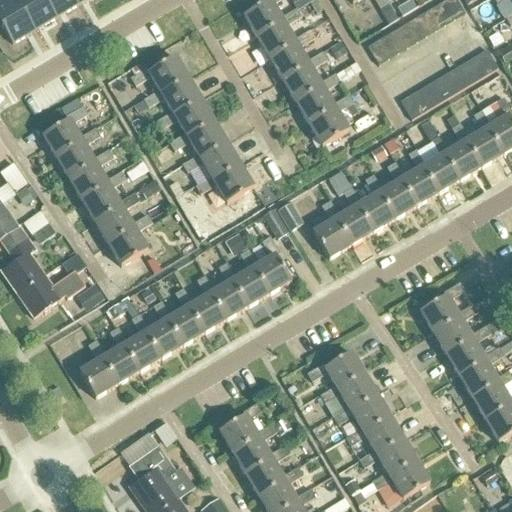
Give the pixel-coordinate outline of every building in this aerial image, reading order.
[(13,0),(10,0),(0,6),(0,27),(12,49),(34,35),(13,0)] [(43,0),(13,0),(34,35),(57,22),(43,0)] [(73,0),(43,0),(57,22),(79,9),(73,0)] [(73,0),(79,9),(94,0),(73,0)] [(242,21),(256,43),(281,28),(279,24),(270,10),(286,0),(270,0),(266,3),(268,6),(242,21)] [(297,14),(317,2),(315,0),(293,0),(290,2),(297,14)] [(386,9),(381,0),(347,0),(352,9),(367,0),(370,0),(378,13),(379,13),(386,9)] [(511,0),(493,0),(491,1),(496,10),(511,1),(511,2),(511,0)] [(453,1),(443,7),(454,25),(464,20),(453,1)] [(491,1),(486,6),(490,13),(496,10),(491,1)] [(302,27),(321,16),(314,4),(295,16),(299,22),(302,27)] [(454,25),(443,7),(434,12),(445,31),(454,25)] [(388,29),(397,24),(388,8),(386,9),(379,13),(388,29)] [(445,31),(434,12),(424,18),(435,37),(445,31)] [(295,14),(279,24),(281,28),(256,43),(269,65),(294,50),(292,45),(284,32),(299,22),(295,16),(295,14)] [(435,37),(424,18),(414,24),(425,42),(435,37)] [(425,42),(414,24),(405,29),(416,48),(425,42)] [(416,48),(405,29),(395,35),(406,54),(416,48)] [(323,42),(333,36),(330,30),(319,36),(323,42)] [(406,54),(395,35),(386,40),(396,59),(406,54)] [(308,36),(292,45),(294,50),(269,65),(282,87),(308,71),(305,67),(297,53),(312,43),(308,36)] [(498,36),(490,41),(494,49),(503,44),(498,36)] [(396,59),(386,40),(376,46),(387,65),(396,59)] [(387,65),(376,46),(366,52),(377,70),(387,65)] [(487,56),(477,61),(488,79),(497,73),(487,56)] [(321,57),(305,67),(308,71),(282,87),(295,108),(321,92),(319,89),(310,74),(325,65),(321,57)] [(488,79),(477,61),(468,67),(478,85),(488,79)] [(151,83),(159,96),(161,101),(187,85),(174,63),(149,78),(147,74),(132,84),(136,91),(151,83)] [(354,67),(334,79),(339,86),(358,75),(354,67)] [(478,85),(468,67),(458,73),(469,90),(478,85)] [(469,90),(458,73),(449,79),(459,96),(469,90)] [(334,79),(319,89),(321,92),(295,108),(307,130),(334,114),(332,110),(323,96),(338,86),(334,79)] [(459,96),(449,79),(439,85),(450,102),(459,96)] [(200,107),(187,85),(161,101),(159,96),(144,105),(148,112),(149,113),(164,104),(172,118),(175,122),(200,107)] [(450,102),(439,85),(429,90),(440,108),(450,102)] [(440,108),(429,90),(420,96),(431,114),(440,108)] [(431,114),(420,96),(410,102),(421,119),(431,114)] [(336,118),(352,108),(347,100),(332,110),(334,114),(307,130),(321,152),(347,136),(336,118)] [(421,119),(410,102),(401,108),(411,125),(421,119)] [(66,122),(82,112),(77,104),(60,113),(66,122)] [(511,154),(511,126),(509,122),(511,120),(511,117),(504,104),(495,109),(504,123),(491,131),(487,134),(502,160),(511,154)] [(148,112),(144,105),(134,111),(138,118),(148,112)] [(213,128),(200,107),(175,122),(172,118),(157,127),(162,134),(177,125),(185,139),(188,144),(213,128)] [(43,142),(56,164),(83,148),(80,144),(72,130),(87,121),(82,112),(66,122),(68,126),(43,142)] [(487,134),(491,131),(482,117),(474,122),(483,136),(469,144),(465,147),(481,173),(502,160),(487,134)] [(452,135),(459,131),(454,122),(447,126),(452,135)] [(227,150),(213,128),(188,144),(185,139),(170,148),(175,156),(190,147),(198,161),(201,165),(227,150)] [(465,147),(469,144),(460,130),(459,131),(452,135),(461,149),(447,157),(443,160),(459,186),(481,173),(465,147)] [(96,135),(80,144),(83,148),(56,164),(69,185),(96,169),(93,165),(85,151),(100,142),(96,135)] [(443,160),(447,157),(438,143),(430,148),(439,162),(426,170),(421,173),(437,199),(459,186),(443,160)] [(389,158),(398,153),(392,144),(384,149),(389,158)] [(214,187),(240,171),(227,150),(201,165),(198,161),(183,171),(188,178),(203,169),(211,183),(214,187)] [(381,151),(372,156),(377,164),(386,159),(381,151)] [(108,156),(93,165),(96,169),(69,185),(82,206),(109,190),(106,186),(98,173),(113,164),(108,156)] [(421,173),(426,170),(417,156),(409,160),(418,175),(404,183),(400,185),(416,212),(437,199),(421,173)] [(148,174),(141,164),(125,174),(132,184),(148,174)] [(0,178),(14,198),(27,188),(13,168),(0,177),(0,178)] [(400,185),(404,183),(395,169),(387,173),(396,188),(382,196),(378,198),(394,225),(416,212),(400,185)] [(227,209),(253,193),(240,171),(214,187),(211,183),(196,192),(201,200),(216,191),(227,209)] [(121,177),(106,186),(109,190),(82,206),(95,228),(122,212),(119,208),(111,194),(126,185),(121,177)] [(378,198),(382,196),(374,181),(366,186),(375,200),(360,209),(357,211),(373,238),(394,225),(378,198)] [(146,204),(161,195),(155,186),(140,195),(146,204)] [(177,187),(169,191),(176,202),(183,197),(177,187)] [(340,191),(344,199),(352,194),(347,187),(340,191)] [(33,204),(37,201),(30,191),(26,194),(25,193),(16,200),(24,211),(33,205),(33,204)] [(357,211),(360,209),(352,194),(344,199),(352,214),(339,222),(336,224),(351,251),(373,238),(357,211)] [(134,199),(119,208),(122,212),(95,228),(108,249),(135,233),(132,230),(124,216),(139,207),(134,199)] [(336,224),(339,222),(330,207),(322,212),(331,226),(313,237),(329,264),(351,251),(336,224)] [(303,228),(291,208),(277,216),(288,235),(289,237),(303,228)] [(19,233),(2,210),(0,211),(0,245),(9,257),(28,243),(20,232),(19,233)] [(277,216),(275,214),(264,221),(277,242),(288,235),(277,216)] [(137,238),(152,229),(147,221),(132,230),(135,233),(108,249),(121,271),(148,255),(137,238)] [(234,262),(247,254),(238,239),(225,247),(234,262)] [(36,255),(28,243),(9,257),(15,266),(1,276),(18,299),(45,280),(30,260),(36,255)] [(290,286),(275,262),(279,259),(269,243),(262,248),(271,262),(257,271),(252,274),(268,300),(290,286)] [(252,274),(257,271),(249,256),(241,260),(250,275),(236,284),(231,286),(247,312),(268,300),(252,274)] [(231,286),(236,284),(227,269),(219,273),(228,288),(214,296),(209,299),(225,325),(247,312),(231,286)] [(45,280),(18,299),(34,323),(66,300),(67,302),(79,294),(85,290),(74,275),(57,288),(52,291),(45,280)] [(209,299),(214,296),(205,282),(197,286),(206,301),(192,309),(188,312),(204,338),(225,325),(209,299)] [(420,316),(433,339),(460,323),(457,318),(449,304),(463,296),(459,288),(442,298),(444,302),(420,316)] [(86,317),(104,304),(94,290),(76,302),(86,317)] [(146,309),(155,304),(149,294),(140,299),(146,309)] [(188,312),(192,309),(183,295),(176,299),(184,314),(170,322),(166,325),(182,351),(204,338),(188,312)] [(166,325),(170,322),(161,307),(154,312),(163,327),(149,335),(145,338),(160,364),(182,351),(166,325)] [(119,309),(108,315),(113,324),(124,318),(119,309)] [(471,309),(457,318),(460,323),(433,339),(446,360),(473,345),(470,340),(462,327),(477,318),(471,309)] [(127,315),(133,324),(138,321),(133,312),(127,315)] [(145,338),(149,335),(140,320),(138,321),(133,324),(132,325),(141,340),(127,348),(123,350),(139,377),(160,364),(145,338)] [(495,347),(511,337),(502,321),(485,331),(489,339),(490,339),(495,347)] [(485,331),(470,340),(473,345),(446,360),(459,382),(485,366),(483,362),(475,348),(489,339),(485,331)] [(123,350),(127,348),(118,333),(111,338),(119,352),(105,361),(101,363),(117,390),(139,377),(123,350)] [(79,376),(95,403),(117,390),(101,363),(105,361),(97,346),(89,351),(98,365),(79,376)] [(497,353),(483,362),(485,366),(459,382),(472,403),(499,388),(496,383),(488,370),(503,361),(497,353)] [(326,377),(335,391),(337,395),(364,380),(350,357),(326,372),(323,368),(306,378),(311,387),(326,377)] [(511,377),(511,375),(496,383),(499,388),(472,403),(485,425),(511,410),(509,405),(500,391),(511,384),(511,377)] [(377,401),(364,380),(337,395),(335,391),(319,400),(324,408),(339,399),(347,412),(350,417),(377,401)] [(390,423),(377,401),(350,417),(347,412),(332,421),(337,429),(352,420),(360,434),(363,439),(390,423)] [(511,403),(509,405),(511,410),(485,425),(498,447),(511,438),(511,403)] [(218,437),(231,459),(258,443),(255,439),(247,425),(263,416),(258,407),(241,417),(244,421),(218,437)] [(278,441),(290,433),(284,423),(272,431),(276,437),(278,441)] [(403,445),(390,423),(363,439),(360,434),(345,443),(350,451),(365,442),(373,456),(376,460),(403,445)] [(271,429),(255,439),(258,443),(231,459),(244,480),(271,464),(269,461),(260,446),(276,437),(272,431),(271,429)] [(158,435),(164,444),(171,439),(165,430),(158,435)] [(415,466),(403,445),(376,460),(373,456),(358,465),(363,473),(378,464),(386,478),(389,483),(415,466)] [(284,451),(269,461),(271,464),(244,480),(256,502),(284,486),(281,482),(273,469),(289,459),(284,451)] [(129,492),(143,511),(165,511),(178,503),(170,492),(173,489),(167,481),(175,476),(158,452),(130,471),(139,485),(129,492)] [(429,488),(415,466),(389,483),(386,478),(371,487),(376,495),(391,486),(402,504),(429,488)] [(338,479),(344,475),(341,469),(334,473),(338,479)] [(297,473),(281,482),(284,486),(256,502),(262,511),(289,511),(297,507),(294,503),(286,490),(302,481),(297,473)] [(486,490),(496,485),(491,476),(481,482),(486,490)] [(351,500),(359,495),(353,485),(345,490),(351,500)] [(309,494),(294,503),(297,507),(289,511),(299,511),(314,502),(309,494)] [(363,502),(360,497),(353,501),(359,511),(367,507),(364,502),(363,502)] [(183,511),(178,503),(165,511),(183,511)] [(223,511),(217,503),(205,511),(223,511)] [(334,511),(347,511),(349,511),(344,503),(333,510),(334,511)]
